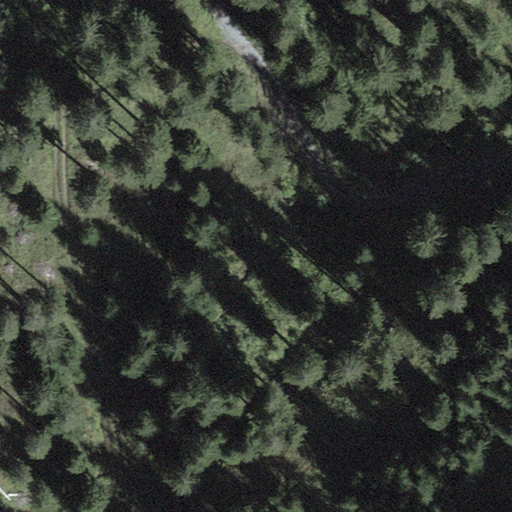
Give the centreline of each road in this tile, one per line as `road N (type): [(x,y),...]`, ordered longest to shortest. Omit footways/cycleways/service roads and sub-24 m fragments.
road 1 (track): [(31,0),(57,69),(59,170),(76,275),(130,511)]
road 2 (track): [(511,159),(386,198),(338,190),(214,0)]
